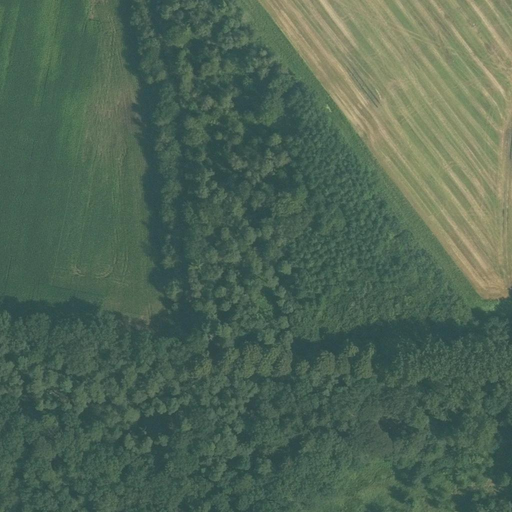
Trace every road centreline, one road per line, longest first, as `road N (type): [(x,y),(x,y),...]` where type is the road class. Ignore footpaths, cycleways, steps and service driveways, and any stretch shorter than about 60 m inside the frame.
road 1 (unclassified): [(192,368),(184,101),(155,0)]
road 2 (unclassified): [(192,368),(511,358)]
road 3 (unclassified): [(192,368),(0,329)]
road 4 (track): [(197,511),(192,368)]
